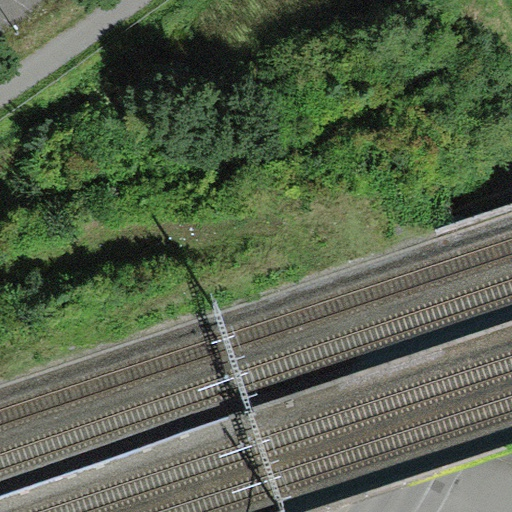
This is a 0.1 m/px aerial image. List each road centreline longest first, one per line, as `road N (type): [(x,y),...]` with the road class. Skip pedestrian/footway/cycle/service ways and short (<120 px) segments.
road 1 (residential): [(511,266),(378,511)]
road 2 (unclassified): [(0,91),(132,0)]
